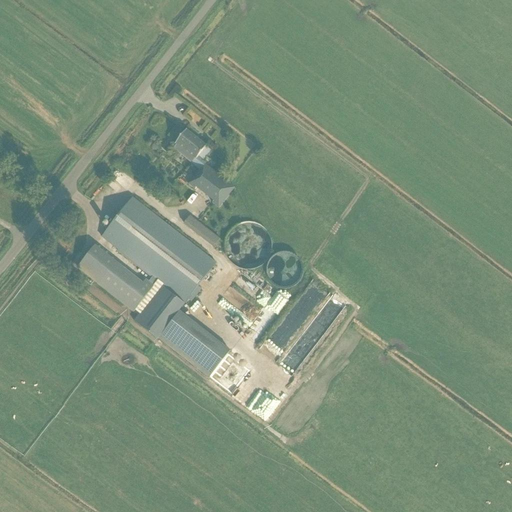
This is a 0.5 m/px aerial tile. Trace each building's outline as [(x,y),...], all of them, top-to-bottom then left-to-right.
[(206,146),(186,130),(174,145),(176,146),(173,149),(191,164),(194,160),(195,161),(206,146)] [(186,184),(218,207),(230,191),(198,168),(186,184)] [(109,175),(113,178),(107,184),(116,192),(127,180),(115,169),(109,175)] [(102,237),(185,302),(216,263),(133,198),(102,237)] [(214,247),(219,240),(193,220),(188,226),(214,247)] [(230,231),(229,233),(227,235),(225,241),(224,246),(225,252),(227,257),(230,262),(234,266),(239,268),(245,270),(251,270),(256,268),(261,266),(265,262),(269,257),(271,252),(271,246),(271,241),(269,235),(265,231),(261,227),(256,224),(251,223),(245,223),(239,224),(234,227),(230,231)] [(227,355),(93,249),(78,269),(134,312),(131,316),(209,377),(227,355)] [(293,275),(295,258),(287,258),(287,260),(285,260),(284,269),(277,268),(277,274),(293,275)] [(244,286),(249,279),(241,274),(236,281),(244,286)] [(263,311),(239,292),(221,314),(244,334),(263,311)] [(315,317),(297,344),(306,350),(324,323),(315,317)] [(209,377),(231,394),(249,371),(227,355),(209,377)] [(255,415),(273,426),(291,395),(273,385),(255,415)] [(300,394),(296,398),(305,406),(308,402),(300,394)]
